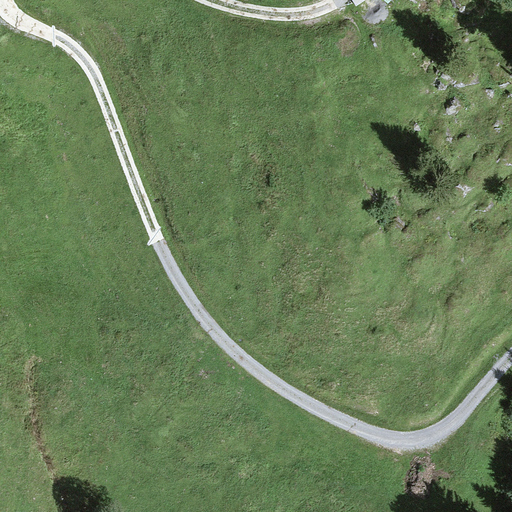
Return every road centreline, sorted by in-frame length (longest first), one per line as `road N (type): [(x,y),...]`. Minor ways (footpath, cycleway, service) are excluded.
road 1 (track): [(4,0),(82,57),(165,254),(200,313),(242,357),(300,397),(402,440),(443,430),(511,357)]
road 2 (track): [(333,0),(306,12),(212,0)]
